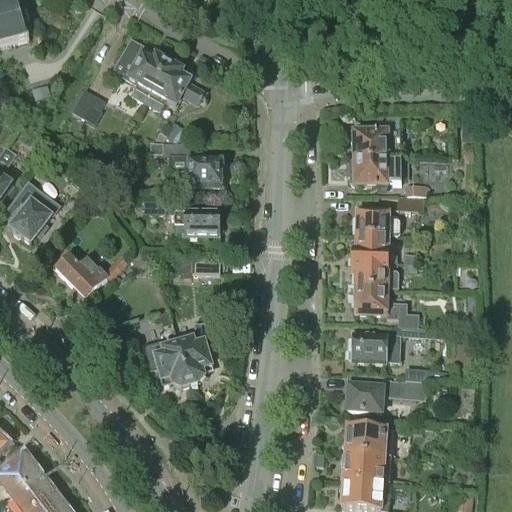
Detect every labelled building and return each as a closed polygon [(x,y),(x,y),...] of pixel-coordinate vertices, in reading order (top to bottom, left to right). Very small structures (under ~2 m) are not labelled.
[(17,2),(0,6),(0,51),(29,44),(17,2)] [(145,109),(169,66),(131,45),(113,76),(137,89),(131,101),(145,109)] [(169,66),(145,109),(159,117),(165,105),(176,111),(181,101),(197,111),(205,97),(189,88),(191,85),(181,79),(184,74),(169,66)] [(49,100),(46,91),(32,95),(35,104),(49,100)] [(71,117),(84,124),(94,130),(102,116),(100,115),(104,106),(84,95),(71,117)] [(475,145),(475,122),(461,123),(461,145),(475,145)] [(172,144),(175,147),(184,134),(175,127),(172,132),(165,127),(159,136),(156,140),(163,145),(166,142),(171,146),(172,144)] [(354,165),(387,164),(387,163),(401,163),(400,136),(353,137),(354,165)] [(163,160),(169,160),(188,161),(188,147),(175,147),(163,147),(146,145),(145,157),(163,159),(163,160)] [(0,203),(11,188),(0,180),(0,179),(2,177),(3,178),(16,159),(6,152),(0,160),(0,203)] [(188,161),(169,160),(168,177),(178,177),(178,193),(187,194),(187,191),(221,192),(222,165),(188,165),(188,161)] [(400,191),(401,163),(387,163),(387,164),(354,165),(354,192),(400,191)] [(405,190),(406,201),(428,200),(428,189),(405,190)] [(10,233),(12,235),(13,239),(17,242),(21,241),(30,249),(56,216),(35,200),(10,233)] [(397,202),(397,208),(397,218),(412,219),(412,215),(423,216),(423,202),(397,202)] [(220,216),(185,215),(185,206),(142,205),(141,218),(175,219),(175,230),(184,230),(184,241),(220,241),(220,240),(223,236),(223,230),(220,227),(220,216)] [(356,243),(389,243),(389,241),(396,241),(399,239),(399,227),(397,225),(389,224),(389,217),(356,216),(356,243)] [(389,243),(356,243),(355,253),(351,253),(351,266),(388,268),(397,268),(397,260),(393,257),(388,257),(389,243)] [(404,268),(416,268),(417,259),(404,258),(404,268)] [(107,283),(104,279),(88,262),(79,271),(70,261),(66,264),(63,262),(57,267),(59,271),(56,274),(75,294),(71,298),(80,308),(107,283)] [(104,279),(107,283),(110,286),(127,267),(120,261),(104,279)] [(185,273),(191,273),(191,279),(219,280),(220,265),(192,264),(192,265),(185,265),(185,273)] [(388,268),(351,266),(350,280),(355,280),(355,294),(387,294),(398,295),(399,279),(396,276),(388,276),(388,268)] [(416,268),(404,268),(404,276),(416,276),(416,268)] [(407,308),(387,308),(387,294),(355,294),(354,320),(385,321),(385,324),(398,325),(398,332),(417,334),(418,320),(407,320),(407,308)] [(172,329),(168,316),(159,319),(163,331),(172,329)] [(193,343),(178,348),(190,391),(199,389),(204,382),(203,377),(212,374),(207,358),(211,358),(208,328),(194,329),(195,342),(193,343)] [(398,333),(397,341),(387,340),(387,339),(353,337),(352,354),(349,355),(348,364),(351,366),(351,368),(386,369),(386,367),(393,367),(394,353),(399,353),(400,341),(443,343),(444,336),(416,334),(398,333)] [(161,346),(142,352),(149,377),(158,374),(162,388),(171,386),(173,391),(181,394),(190,391),(178,348),(163,352),(161,346)] [(405,373),(404,386),(427,387),(447,387),(447,375),(405,373)] [(427,387),(404,386),(383,385),(382,382),(346,380),(346,390),(348,390),(347,416),(381,418),(382,402),(391,403),(391,400),(426,402),(427,387)] [(346,431),(344,459),(391,463),(393,435),(386,435),(386,434),(346,431)] [(322,472),(323,460),(315,459),(314,471),(322,472)] [(389,490),(391,463),(344,459),(342,486),(389,490)] [(0,484),(12,500),(38,481),(23,462),(0,479),(0,484)] [(35,511),(52,500),(38,481),(12,500),(20,511),(35,511)] [(387,511),(389,490),(342,486),(340,511),(387,511)] [(61,511),(52,500),(35,511),(61,511)]
